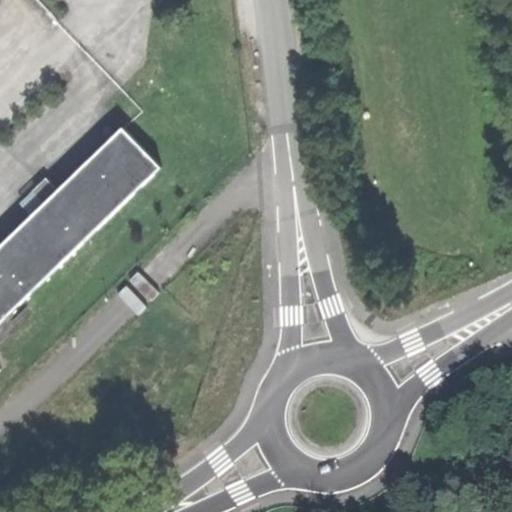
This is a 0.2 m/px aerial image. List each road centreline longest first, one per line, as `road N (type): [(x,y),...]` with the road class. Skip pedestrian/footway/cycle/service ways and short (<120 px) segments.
road 1 (residential): [(293,168),(291,369)]
road 2 (residential): [(345,357),(293,168)]
road 3 (unclassified): [(273,0),(293,168)]
road 4 (secondary): [(511,305),(376,352),(364,367)]
road 5 (secondary): [(389,416),(511,311)]
road 6 (secondary): [(269,420),(145,511)]
road 7 (secondary): [(192,511),(307,471)]
